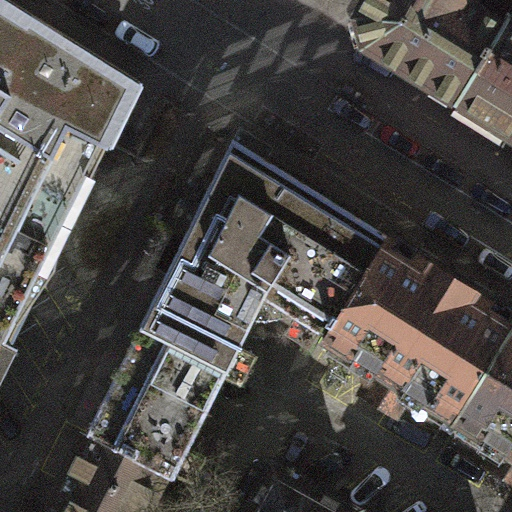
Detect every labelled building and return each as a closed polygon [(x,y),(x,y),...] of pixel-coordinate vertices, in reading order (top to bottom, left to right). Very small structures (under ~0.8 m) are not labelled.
[(9,0),(0,0),(0,335),(9,339),(138,77),(9,0)] [(364,0),(357,14),(358,28),(359,40),(452,99),(501,20),(471,1),(471,0),(364,0)] [(511,12),(508,9),(501,20),(452,99),(511,135),(511,12)] [(234,139),(87,432),(162,469),(176,475),(264,296),(305,320),(327,335),(388,235),(358,217),(234,139)] [(511,328),(511,312),(388,235),(327,335),(376,365),(360,390),(394,412),(407,402),(434,419),(439,403),(459,414),(511,328)] [(511,328),(459,414),(474,423),(464,439),(492,456),(492,465),(511,477),(511,328)] [(0,357),(9,339),(0,335),(0,357)] [(87,432),(47,511),(140,511),(162,469),(87,432)] [(363,511),(273,462),(244,511),(363,511)]
